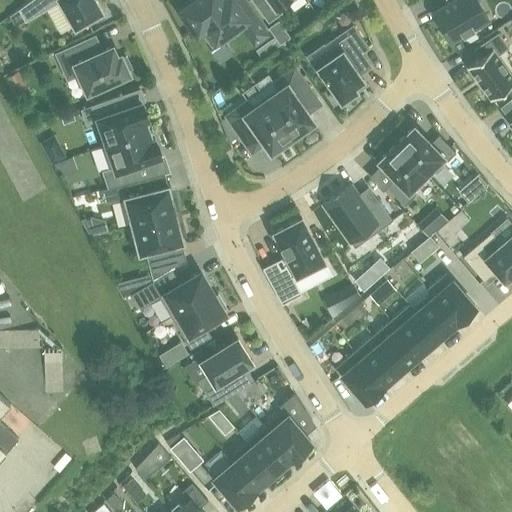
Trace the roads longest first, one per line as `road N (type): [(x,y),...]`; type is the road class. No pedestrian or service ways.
road 1 (residential): [(221,212),(266,311),(354,441)]
road 2 (residential): [(221,212),(256,201),(326,156),(420,71)]
road 3 (residential): [(137,0),(193,124),(221,212)]
road 4 (residential): [(354,441),(511,305)]
road 5 (residential): [(511,182),(420,71)]
